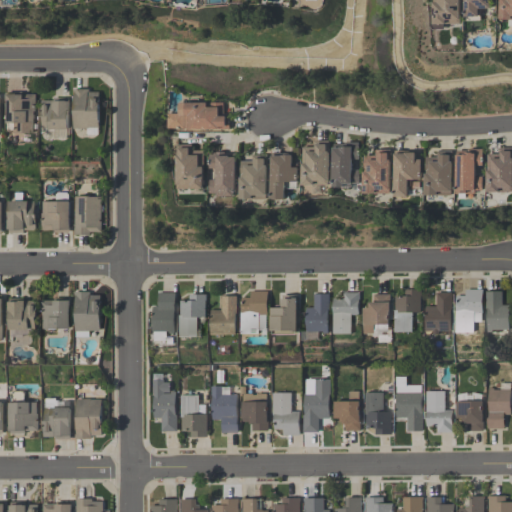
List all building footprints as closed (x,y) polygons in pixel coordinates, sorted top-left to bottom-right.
[(432,30),(431,16),(433,16),(433,0),(460,0),(461,25),(445,25),(445,30),(432,30)] [(464,0),(491,0),(491,9),(481,9),(481,21),(465,21),(465,18),(464,18),(464,0)] [(511,0),(499,0),(500,21),(511,20),(511,0)] [(99,92),(100,128),(89,128),(89,129),(74,129),(74,94),(73,94),(73,90),(89,90),(89,92),(99,92)] [(34,134),(15,134),(15,131),(8,131),(8,124),(7,124),(7,94),(8,94),(8,92),(24,92),(24,95),(36,95),(36,112),(34,112),(34,134)] [(42,101),(54,101),(54,98),(70,98),(70,113),(69,113),(69,131),(49,131),(49,130),(43,130),(43,118),(42,118),(42,101)] [(231,130),(221,130),(221,131),(190,131),(190,130),(186,130),(186,129),(169,129),(169,115),(182,114),(182,104),(225,104),(225,115),(231,115),(231,130)] [(303,148),(314,148),(314,142),(330,142),(330,186),(316,186),(316,187),(304,187),(303,148)] [(334,145),(346,145),(346,143),(360,143),(360,160),(354,160),(354,171),(361,171),(361,186),(354,186),(354,189),(335,189),(335,186),(334,186),(334,145)] [(206,195),(193,195),(193,190),(179,190),(179,145),(194,145),(194,151),(206,151),(206,195)] [(488,194),(488,154),(499,154),(499,148),(511,148),(511,192),(501,193),(501,194),(488,194)] [(477,194),(468,194),(468,195),(457,195),(457,193),(456,156),(457,156),(457,151),(468,151),(468,149),(483,149),(483,166),(477,166),(477,177),(483,177),(483,191),(477,191),(477,194)] [(365,157),(376,157),(376,151),(392,151),(391,195),(378,195),(378,196),(365,196),(365,157)] [(238,154),(238,198),(226,198),(226,197),(218,197),(218,194),(212,194),(212,180),(218,180),(218,169),(212,169),(212,153),(217,153),(217,152),(226,152),(226,154),(238,154)] [(396,152),(417,152),(417,161),(422,161),(422,182),(410,182),(410,199),(396,199),(396,152)] [(453,152),(453,196),(439,196),(439,198),(425,198),(425,175),(426,175),(426,158),(437,158),(437,152),(453,152)] [(269,200),(255,200),(255,201),(242,201),(242,162),(253,161),(253,156),(268,155),(269,200)] [(273,200),(273,157),(283,157),(283,156),(294,156),(294,169),(299,169),(299,183),(298,183),(298,190),(287,190),(287,200),(273,200)] [(36,231),(24,231),(24,233),(9,233),(9,230),(8,230),(8,220),(9,220),(9,202),(15,202),(15,193),(22,193),(22,202),(28,202),(31,202),(31,201),(34,201),(34,215),(36,215),(36,231)] [(70,202),(70,233),(54,233),(54,232),(53,232),(53,230),(41,230),(41,220),(42,220),(42,202),(55,202),(55,194),(57,193),(66,193),(68,194),(68,202),(70,202)] [(101,232),(90,232),(90,235),(74,235),(74,197),(89,197),(89,198),(101,198),(101,232)] [(421,313),(413,313),(413,333),(395,333),(395,311),(396,311),(396,297),(405,297),(405,290),(422,290),(422,297),(421,297),(421,313)] [(456,333),(456,297),(466,297),(466,290),(483,290),(483,314),(482,314),(482,322),(475,322),(475,333),(456,333)] [(242,334),(242,298),(251,298),(251,292),(268,292),(268,315),(259,315),(259,334),(242,334)] [(510,305),(509,330),(493,330),(493,332),(488,332),(488,309),(486,309),(486,292),(503,292),(503,305),(510,305)] [(76,338),(76,332),(76,296),(74,296),(74,293),(91,293),(91,295),(101,295),(101,332),(90,332),(90,338),(76,338)] [(154,340),(154,333),(153,333),(153,307),(159,307),(159,293),(176,293),(176,305),(175,305),(175,334),(170,334),(170,332),(167,332),(167,340),(154,340)] [(334,335),(334,299),(344,299),(344,293),(360,293),(360,302),(359,302),(359,315),(352,315),(352,335),(334,335)] [(453,293),(453,311),(451,311),(451,332),(440,332),(440,334),(434,334),(434,332),(427,332),(427,307),(437,307),(437,293),(453,293)] [(330,294),(330,311),(329,311),(329,334),(324,334),(324,332),(307,332),(307,308),(314,308),(314,294),(330,294)] [(181,301),(190,301),(190,295),(207,295),(207,301),(206,301),(206,319),(198,319),(198,338),(180,338),(180,316),(181,316),(181,301)] [(391,295),(391,312),(390,312),(390,326),(389,326),(389,330),(375,330),(375,334),(365,334),(365,326),(364,326),(364,309),(370,309),(370,304),(374,304),(374,295),(391,295)] [(282,308),(282,296),(298,296),(298,333),(297,333),(297,335),(273,335),(273,332),(272,332),(272,308),(282,308)] [(70,297),(70,330),(49,330),(43,330),(43,312),(42,312),(42,301),(54,301),(54,297),(70,297)] [(222,310),(222,297),(237,297),(237,314),(236,314),(236,335),(212,335),(212,310),(222,310)] [(9,331),(9,313),(8,313),(8,303),(9,303),(9,300),(25,300),(25,301),(37,301),(37,318),(35,318),(35,330),(29,330),(29,331),(9,331)] [(423,432),(407,432),(407,418),(396,418),(396,377),(406,377),(406,385),(421,385),(421,413),(423,413),(423,432)] [(170,383),(170,393),(164,393),(164,394),(170,394),(170,392),(175,392),(176,415),(177,415),(177,432),(162,432),(161,419),(154,419),(153,395),(152,395),(152,380),(163,380),(163,383),(170,383)] [(330,380),(330,395),(329,395),(329,419),(318,419),(318,432),(303,432),(303,415),(304,415),(304,394),(306,394),(306,380),(330,380)] [(238,435),(222,435),(222,420),(212,420),(212,396),(211,396),(211,387),(222,387),(222,395),(237,395),(237,425),(238,425),(238,435)] [(487,429),(487,418),(488,418),(488,388),(494,388),(494,390),(510,390),(510,415),(504,415),(504,429),(487,429)] [(38,431),(25,431),(25,434),(10,434),(10,432),(9,432),(9,403),(10,403),(10,391),(24,391),(24,403),(37,403),(37,414),(38,414),(38,421),(38,431)] [(334,419),(334,402),(350,402),(350,391),(359,391),(359,402),(360,402),(360,431),(345,431),(345,426),(343,426),(343,422),(339,422),(339,419),(334,419)] [(426,391),(445,391),(445,410),(452,410),(452,424),(453,424),(453,432),(437,433),(437,427),(427,427),(426,391)] [(366,429),(366,392),(383,392),(383,412),(391,412),(391,429),(392,429),(392,435),(375,435),(375,429),(366,429)] [(299,412),(299,436),(283,436),(283,430),(274,430),(274,415),(273,415),(273,393),(291,393),(291,412),(299,412)] [(269,432),(252,432),(252,426),(251,426),(251,422),(243,422),(243,420),(242,420),(242,415),(243,415),(243,403),(243,394),(253,394),(253,395),(257,395),(257,394),(266,394),(266,403),(267,403),(267,417),(268,417),(268,422),(269,422),(269,432)] [(207,438),(190,438),(190,433),(181,433),(181,418),(181,396),(199,396),(199,415),(207,415),(207,438)] [(71,440),(54,440),(54,437),(43,437),(43,422),(44,422),(44,407),(45,407),(45,399),(55,399),(55,400),(59,400),(59,408),(64,408),(64,401),(70,401),(70,408),(70,427),(71,427),(71,437),(71,440)] [(101,436),(91,436),(91,439),(75,439),(75,435),(76,435),(76,399),(90,399),(90,400),(101,400),(101,436)] [(467,431),(467,424),(457,424),(457,402),(483,402),(483,415),(483,431),(467,431)] [(484,495),(484,511),(459,511),(459,508),(465,508),(464,507),(470,507),(470,496),(484,495)] [(383,496),(383,503),(393,503),(393,506),(392,506),(392,511),(366,511),(366,500),(365,500),(365,496),(383,496)] [(423,496),(423,499),(422,499),(422,511),(398,511),(398,508),(403,508),(403,496),(423,496)] [(427,511),(427,499),(427,496),(441,496),(441,503),(453,503),(453,511),(427,511)] [(511,511),(489,511),(489,498),(488,498),(488,496),(506,496),(506,501),(511,501),(511,511)] [(275,511),(275,508),(274,508),(274,504),(283,504),(283,497),(300,497),(300,511),(275,511)] [(331,510),(331,511),(305,511),(305,501),(305,497),(324,497),(324,510),(331,510)] [(361,511),(336,511),(336,508),(344,508),(344,506),(347,506),(347,497),(361,497),(361,511)] [(77,511),(77,498),(93,498),(93,501),(103,501),(103,511),(77,511)] [(151,511),(151,508),(151,505),(160,505),(160,498),(178,498),(178,502),(177,502),(177,511),(151,511)] [(182,511),(182,498),(197,498),(197,504),(201,504),(201,509),(208,509),(208,511),(182,511)] [(239,498),(239,501),(239,511),(213,511),(213,508),(212,508),(212,505),(221,505),(221,498),(239,498)] [(244,511),(244,501),(243,501),(243,498),(258,498),(258,509),(263,509),(263,510),(269,510),(269,511),(244,511)] [(43,511),(43,504),(56,504),(56,501),(72,501),(72,511),(43,511)] [(11,511),(11,502),(26,502),(26,504),(38,504),(38,511),(11,511)]
